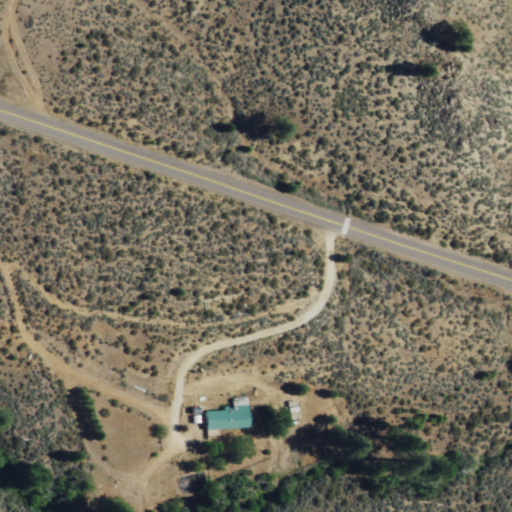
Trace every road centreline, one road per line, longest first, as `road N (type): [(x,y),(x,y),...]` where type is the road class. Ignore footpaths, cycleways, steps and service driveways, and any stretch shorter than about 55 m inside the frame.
road 1 (tertiary): [(0,107),(511,280)]
road 2 (track): [(135,511),(139,478),(167,446),(171,428),(45,355),(22,324),(0,266)]
